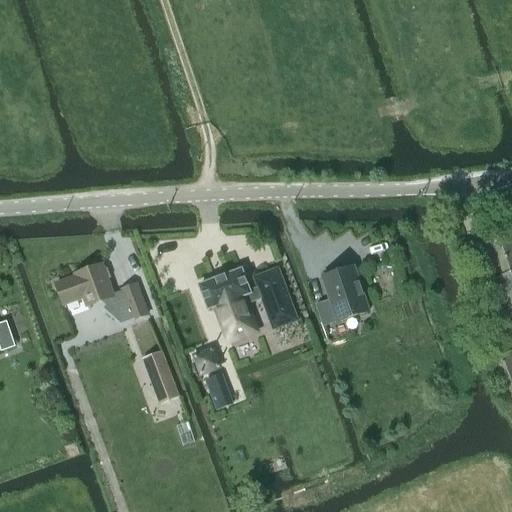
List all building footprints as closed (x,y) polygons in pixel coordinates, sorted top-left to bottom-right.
[(511,234),(483,244),(508,318),(511,317),(511,319),(511,234)] [(87,308),(114,298),(113,295),(102,266),(76,275),(76,277),(55,285),(63,307),(83,299),(87,308)] [(331,303),(316,307),(322,325),(337,320),(338,323),(369,313),(353,268),(322,278),(331,303)] [(241,271),(200,287),(209,310),(216,307),(229,342),(256,332),(246,305),(262,299),(258,289),(249,293),(241,271)] [(278,271),(254,279),(258,289),(262,299),(269,320),(293,311),(278,271)] [(459,281),(464,298),(481,293),(475,276),(459,281)] [(114,298),(101,303),(105,307),(102,310),(121,326),(133,322),(148,316),(137,285),(121,291),(122,292),(113,295),(114,298)] [(0,347),(2,352),(14,347),(6,324),(0,326),(0,347)] [(213,350),(194,357),(201,376),(220,369),(213,350)] [(509,409),(511,407),(511,358),(510,353),(492,360),(509,409)] [(161,354),(142,361),(152,387),(171,379),(161,354)]
